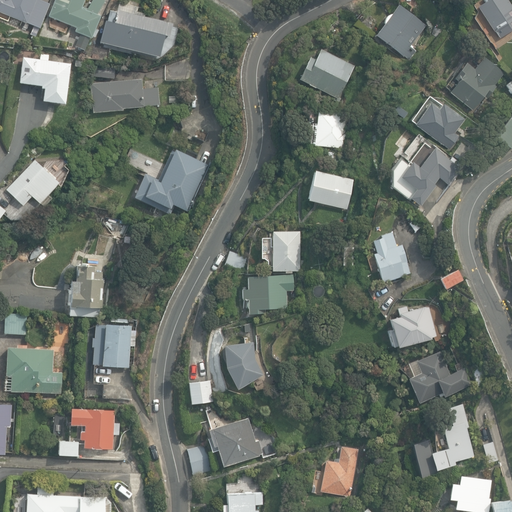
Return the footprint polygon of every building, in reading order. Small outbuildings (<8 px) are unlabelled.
[(32,32),(37,34),(49,4),(39,0),(0,0),(0,12),(35,26),(32,32)] [(53,0),(47,17),(75,28),(73,33),(83,37),(79,47),(86,50),(99,15),(98,15),(104,0),(90,0),(87,8),(81,6),(82,0),(53,0)] [(504,34),(511,29),(511,7),(507,0),(486,0),(487,1),(478,6),(493,32),(501,27),(504,34)] [(401,52),(407,57),(413,49),(407,44),(423,23),(396,3),(389,12),(385,13),(383,15),(382,18),(381,22),(373,33),(400,54),(401,52)] [(131,53),(157,59),(163,35),(168,37),(172,24),(117,10),(117,12),(110,10),(107,21),(105,21),(100,42),(108,44),(107,48),(130,54),(131,53)] [(332,98),(337,101),(340,96),(337,95),(352,64),(318,47),(313,58),(308,55),(297,77),(334,95),(332,98)] [(41,98),(63,101),(69,61),(46,58),(46,52),(40,52),(39,57),(22,55),(19,80),(40,83),(40,85),(43,86),(41,98)] [(448,92),(472,110),(484,95),(487,98),(496,86),(494,84),(503,73),(482,58),(473,69),(465,63),(453,79),(456,82),(448,92)] [(92,76),(114,78),(115,67),(93,65),(92,76)] [(90,82),(92,111),(121,108),(121,107),(158,103),(157,86),(141,88),(140,78),(90,82)] [(463,119),(427,96),(412,120),(415,122),(413,126),(448,148),(457,135),(454,133),(463,119)] [(312,144),(345,147),(347,131),(343,131),(345,112),(316,109),(314,122),(310,121),(307,141),(312,142),(312,144)] [(493,134),(510,147),(511,143),(511,113),(510,112),(493,134)] [(209,164),(173,147),(158,180),(150,176),(151,175),(143,171),(132,196),(167,212),(171,204),(188,211),(209,164)] [(434,184),(450,162),(432,148),(418,167),(410,162),(408,165),(400,159),(391,171),(391,186),(409,200),(410,199),(426,211),(434,200),(428,195),(436,185),(434,184)] [(326,161),(345,163),(346,151),(338,150),(338,153),(327,152),(326,161)] [(6,190),(22,205),(31,196),(38,202),(58,182),(34,160),(6,190)] [(306,197),(346,206),(352,177),(313,168),(306,197)] [(373,252),(382,279),(409,271),(400,242),(395,244),(391,230),(381,233),(382,235),(372,239),(376,251),(373,252)] [(299,271),(299,231),(270,232),(270,238),(260,238),(260,258),(263,258),(267,263),(270,263),(270,272),(299,271)] [(343,265),(353,266),(354,247),(344,247),(343,265)] [(226,265),(243,272),(249,258),(232,252),(226,265)] [(68,313),(98,315),(98,306),(100,306),(102,278),(101,278),(101,270),(92,270),(92,265),(75,264),(74,280),(70,279),(68,313)] [(439,278),(444,288),(462,280),(457,270),(439,278)] [(248,308),(248,314),(263,313),(263,309),(286,308),(285,290),(293,290),(293,274),(246,276),(247,289),(241,289),(242,299),(248,299),(248,302),(246,304),(246,306),(248,308)] [(385,329),(390,349),(397,347),(397,346),(429,338),(428,337),(434,335),(427,307),(421,308),(421,307),(407,311),(406,306),(397,308),(399,316),(389,319),(391,328),(385,329)] [(4,333),(26,335),(27,315),(5,314),(4,333)] [(135,344),(135,329),(131,328),(131,324),(94,323),(93,336),(91,336),(91,345),(93,345),(92,362),(102,363),(101,364),(128,366),(129,344),(135,344)] [(225,366),(235,386),(261,373),(253,357),(251,340),(222,343),(225,366)] [(9,388),(59,391),(60,370),(50,370),(52,347),(6,345),(5,372),(10,373),(9,388)] [(454,387),(439,351),(398,369),(399,371),(410,378),(407,379),(417,403),(454,387)] [(471,368),(477,386),(487,383),(482,365),(471,368)] [(95,370),(95,386),(105,387),(105,401),(134,402),(135,371),(95,370)] [(188,382),(190,403),(212,400),(210,380),(188,382)] [(254,404),(268,411),(272,403),(258,395),(254,404)] [(0,452),(3,452),(5,424),(8,425),(10,403),(0,401),(0,452)] [(473,456),(465,427),(468,427),(462,404),(447,408),(451,425),(441,428),(447,448),(432,452),(429,438),(411,443),(420,477),(438,473),(437,469),(454,464),(453,461),(473,456)] [(82,446),(111,447),(112,433),(117,433),(118,422),(112,421),(113,409),(70,406),(69,423),(84,424),(83,430),(79,430),(79,438),(83,438),(82,446)] [(217,447),(222,462),(266,449),(264,444),(269,442),(267,435),(254,439),(247,415),(208,427),(214,448),(217,447)] [(56,452),(76,453),(77,440),(58,438),(56,452)] [(189,447),(195,472),(216,468),(210,442),(189,447)] [(482,445),(488,463),(498,460),(493,442),(482,445)] [(320,491),(349,496),(357,449),(340,446),(338,458),(334,458),(333,461),(325,460),(320,491)] [(225,510),(225,511),(256,511),(257,508),(253,508),(253,502),(260,502),(259,475),(236,476),(236,482),(225,482),(225,501),(220,502),(220,511),(225,510)] [(455,508),(480,511),(487,511),(489,498),(488,498),(490,480),(460,475),(458,484),(451,483),(449,498),(456,499),(455,508)] [(52,485),(36,485),(35,491),(25,491),(23,511),(102,511),(104,494),(52,492),(52,485)] [(491,503),(492,511),(511,511),(511,505),(511,498),(491,503)]
